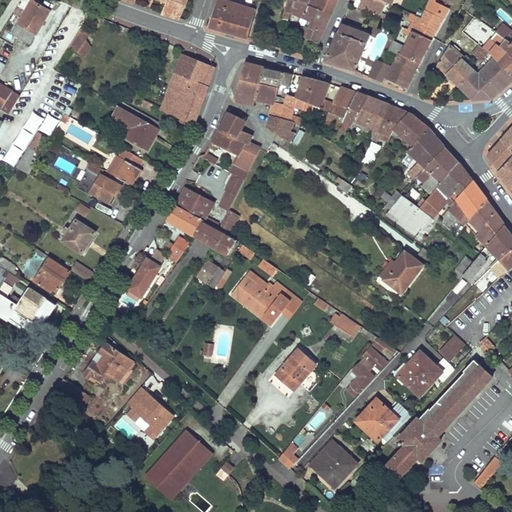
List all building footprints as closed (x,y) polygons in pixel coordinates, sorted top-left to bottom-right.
[(20,0),(13,13),(18,16),(23,9),(26,10),(21,18),(12,33),(30,44),(49,11),(30,0),(20,0)] [(125,0),(135,4),(136,0),(160,0),(166,2),(162,14),(179,20),(187,0),(125,0)] [(226,0),(216,0),(209,27),(248,37),(256,10),(226,0)] [(287,0),(282,22),(287,23),(292,0),(287,0)] [(298,0),(298,1),(331,14),(337,0),(298,0)] [(360,0),(357,0),(355,6),(373,15),(378,17),(386,1),(383,0),(362,0),(362,1),(360,0)] [(466,0),(461,8),(466,12),(474,0),(466,0)] [(298,1),(293,13),(311,21),(309,28),(306,27),(303,37),(318,43),(331,14),(298,1)] [(417,15),(409,29),(430,40),(442,18),(437,16),(434,14),(428,11),(425,9),(421,17),(417,15)] [(511,31),(499,22),(493,30),(496,33),(511,43),(511,31)] [(342,24),(325,61),(354,71),(371,36),(342,24)] [(393,41),(388,51),(397,54),(398,52),(419,62),(430,40),(409,29),(406,28),(404,32),(411,35),(406,46),(393,41)] [(84,32),(80,29),(68,47),(84,57),(91,46),(80,37),(84,32)] [(497,45),(489,53),(491,55),(511,74),(511,43),(496,33),(491,40),(497,45)] [(451,45),(437,65),(460,86),(475,71),(467,63),(470,59),(465,55),(464,57),(451,45)] [(480,46),(473,54),(483,63),(491,55),(489,53),(480,46)] [(165,56),(154,52),(151,60),(158,63),(157,66),(161,67),(165,56)] [(391,66),(385,77),(407,87),(419,62),(398,52),(397,54),(391,66)] [(216,67),(181,54),(160,110),(195,123),(216,67)] [(475,71),(460,86),(473,99),(492,98),(511,80),(511,74),(491,55),(483,63),(481,65),(484,68),(479,73),(475,71)] [(377,60),(368,76),(382,82),(385,77),(391,66),(377,60)] [(260,83),(264,68),(245,64),(241,79),(260,83)] [(287,94),(291,75),(264,68),(260,83),(278,87),(277,91),(286,94),(287,94)] [(328,84),(302,77),(296,98),(314,106),(319,108),(330,113),(343,119),(345,115),(356,94),(341,88),(333,105),(323,100),(328,84)] [(255,98),(260,83),(241,79),(234,100),(243,103),(246,96),(255,98)] [(278,87),(260,83),(255,98),(273,103),(273,102),(282,104),(284,100),(275,97),(277,91),(278,87)] [(0,109),(8,115),(19,96),(0,84),(0,109)] [(287,94),(286,94),(284,100),(282,104),(273,102),(273,103),(269,114),(293,122),(301,125),(303,119),(290,115),(293,107),(311,112),(314,106),(296,98),(287,94)] [(367,98),(356,94),(345,115),(355,121),(367,98)] [(255,98),(246,96),(243,103),(253,105),(255,98)] [(389,106),(367,98),(355,121),(374,130),(370,136),(373,138),(389,106)] [(154,105),(146,101),(143,106),(151,110),(154,105)] [(155,122),(124,104),(121,108),(153,125),(155,122)] [(121,108),(118,106),(112,116),(132,128),(126,139),(147,151),(159,129),(153,125),(121,108)] [(389,106),(373,138),(372,141),(376,144),(379,138),(382,140),(386,134),(391,136),(394,130),(413,146),(428,129),(410,114),(389,106)] [(245,121),(228,112),(210,147),(215,151),(218,146),(238,156),(230,173),(234,175),(244,180),(259,149),(248,143),(237,138),(241,131),(245,121)] [(343,119),(330,113),(325,124),(337,130),(341,121),(343,119)] [(293,122),(269,114),(265,127),(289,142),(293,135),(289,132),(293,122)] [(355,121),(345,115),(343,119),(341,121),(352,127),(355,121)] [(299,144),(304,131),(298,128),(293,142),(299,144)] [(445,148),(428,129),(413,146),(408,152),(418,161),(407,174),(414,180),(416,177),(445,148)] [(511,129),(502,141),(511,152),(511,129)] [(251,136),(241,131),(237,138),(248,143),(251,136)] [(44,136),(38,132),(28,148),(35,152),(44,136)] [(498,170),(511,157),(511,152),(502,141),(488,155),(498,170)] [(35,152),(28,148),(25,152),(31,156),(35,152)] [(459,163),(445,148),(416,177),(424,183),(422,186),(431,194),(459,163)] [(107,172),(131,186),(140,170),(140,169),(144,161),(124,149),(119,158),(116,156),(107,172)] [(31,156),(25,152),(15,168),(27,175),(37,159),(31,156)] [(217,161),(205,155),(199,157),(215,165),(217,161)] [(511,157),(498,170),(511,188),(511,186),(511,157)] [(116,196),(121,187),(101,175),(100,177),(97,175),(101,170),(101,169),(89,162),(85,169),(87,170),(77,188),(76,187),(76,188),(91,196),(90,195),(91,193),(109,203),(114,194),(116,196)] [(419,208),(401,195),(389,210),(386,214),(415,235),(424,222),(428,225),(448,202),(451,206),(472,181),(459,163),(431,194),(419,208)] [(81,179),(84,170),(77,168),(74,176),(81,179)] [(360,171),(357,178),(365,182),(369,176),(360,171)] [(244,180),(234,175),(226,189),(229,191),(222,206),(229,210),(244,180)] [(351,186),(342,181),(338,187),(347,193),(351,186)] [(487,200),(472,181),(451,206),(449,209),(462,224),(456,231),(459,234),(466,225),(487,200)] [(213,204),(186,188),(183,194),(176,205),(203,220),(203,221),(216,229),(218,224),(206,217),(213,204)] [(389,210),(401,195),(396,191),(391,197),(387,202),(384,206),(389,210)] [(387,202),(391,197),(384,192),(380,197),(387,202)] [(506,224),(487,200),(466,225),(488,246),(506,224)] [(90,208),(80,203),(75,211),(85,217),(90,208)] [(175,207),(167,219),(194,236),(203,221),(203,220),(176,205),(175,207)] [(240,217),(229,210),(217,229),(227,235),(229,236),(240,217)] [(97,231),(77,218),(61,241),(82,254),(97,231)] [(216,229),(203,221),(194,236),(227,256),(237,241),(229,236),(227,235),(217,229),(216,229)] [(511,249),(511,232),(506,224),(488,246),(492,251),(500,259),(511,249)] [(190,242),(180,236),(175,244),(168,240),(163,248),(169,253),(167,256),(176,262),(190,242)] [(255,253),(243,245),(239,251),(251,260),(255,253)] [(492,251),(488,246),(479,256),(484,260),(492,251)] [(430,255),(422,249),(416,257),(424,263),(430,255)] [(511,267),(511,249),(500,259),(501,261),(494,267),(501,276),(511,267)] [(401,293),(422,265),(404,252),(395,263),(393,265),(394,268),(392,271),(387,267),(380,276),(401,293)] [(163,266),(147,256),(127,288),(143,298),(163,266)] [(484,260),(479,256),(473,263),(463,275),(470,281),(486,262),(484,260)] [(463,275),(473,263),(466,257),(456,269),(463,275)] [(1,258),(0,259),(0,266),(5,270),(9,272),(12,274),(16,268),(1,258)] [(56,286),(59,288),(69,272),(49,259),(35,281),(52,292),(53,290),(56,286)] [(277,269),(264,260),(259,266),(273,276),(277,269)] [(393,265),(395,263),(392,260),(387,267),(392,271),(394,268),(393,265)] [(215,287),(225,272),(208,261),(198,276),(215,287)] [(71,270),(89,282),(94,275),(76,263),(71,270)] [(268,283),(251,270),(246,275),(247,275),(264,289),(268,283)] [(12,274),(9,272),(6,278),(8,280),(9,279),(24,289),(25,288),(27,285),(12,274)] [(483,293),(500,277),(497,272),(479,288),(483,293)] [(316,277),(310,273),(304,282),(310,286),(316,277)] [(268,283),(264,289),(247,275),(232,294),(250,308),(252,304),(265,314),(262,318),(271,325),(286,308),(293,314),(302,302),(277,282),(273,287),(268,283)] [(460,277),(452,291),(459,294),(466,281),(460,277)] [(8,280),(6,278),(0,286),(0,292),(6,284),(8,280)] [(24,289),(9,279),(8,280),(6,284),(9,287),(12,288),(9,292),(21,300),(28,289),(25,288),(24,289)] [(324,286),(317,281),(311,289),(319,294),(324,286)] [(9,287),(6,284),(0,292),(0,314),(21,329),(23,327),(36,335),(55,305),(29,288),(28,289),(21,300),(9,292),(7,295),(5,294),(9,287)] [(329,305),(319,298),(315,304),(324,311),(329,305)] [(265,314),(252,304),(250,308),(262,318),(265,314)] [(128,320),(133,323),(139,315),(134,312),(128,320)] [(334,325),(340,316),(336,313),(331,322),(334,325)] [(357,324),(342,314),(334,325),(349,335),(357,324)] [(361,327),(357,324),(349,335),(353,338),(361,327)] [(463,344),(454,336),(440,352),(449,360),(463,344)] [(397,351),(377,338),(374,342),(384,349),(384,348),(394,355),(397,351)] [(485,338),(479,343),(481,351),(486,355),(494,348),(485,338)] [(214,344),(205,342),(204,354),(213,356),(214,344)] [(93,362),(83,376),(88,379),(89,377),(98,384),(106,373),(118,382),(132,362),(106,343),(99,353),(104,356),(98,366),(93,362)] [(317,363),(300,348),(276,375),(291,388),(297,380),(300,382),(317,363)] [(438,367),(420,351),(398,375),(420,395),(437,376),(442,371),(438,367)] [(104,356),(99,353),(93,362),(98,366),(104,356)] [(380,371),(386,364),(376,355),(368,363),(363,359),(352,371),(357,375),(350,384),(351,384),(346,390),(353,396),(358,391),(359,393),(374,377),(368,370),(373,365),(380,371)] [(493,377),(474,360),(463,371),(464,372),(469,376),(435,413),(430,409),(429,408),(419,419),(418,417),(398,438),(401,440),(396,445),(401,450),(387,465),(400,477),(419,457),(422,460),(441,439),(438,436),(493,377)] [(455,369),(445,360),(438,367),(442,371),(437,376),(443,382),(455,369)] [(435,413),(469,376),(464,372),(430,409),(435,413)] [(91,398),(64,380),(59,387),(84,409),(91,398)] [(293,390),(300,382),(297,380),(291,388),(293,390)] [(152,441),(176,416),(142,385),(126,402),(131,406),(124,415),(152,441)] [(382,439),(402,417),(377,395),(358,417),(382,439)] [(378,443),(382,439),(358,417),(354,421),(378,443)] [(189,452),(198,441),(187,431),(178,441),(189,452)] [(360,464),(333,439),(309,464),(336,489),(360,464)] [(189,452),(178,441),(147,476),(167,494),(185,473),(188,476),(210,451),(198,441),(189,452)] [(289,446),(279,458),(285,464),(291,456),(295,452),(289,446)] [(297,461),(291,456),(285,464),(290,468),(297,461)] [(502,462),(495,457),(474,483),(481,488),(502,462)] [(234,468),(226,461),(221,468),(229,475),(234,468)] [(170,496),(188,476),(185,473),(167,494),(170,496)]
